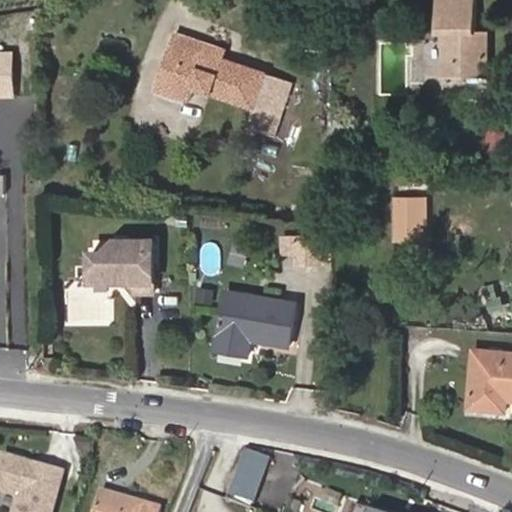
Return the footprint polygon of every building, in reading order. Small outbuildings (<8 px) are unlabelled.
[(488,77),(488,31),(477,31),(476,0),(437,0),(438,32),(445,32),(446,77),(488,77)] [(207,44),(176,33),(157,90),(190,101),(195,88),(256,109),(249,127),(276,136),(295,82),(268,73),(271,66),(228,51),(226,58),(204,51),(207,44)] [(204,51),(226,58),(228,51),(207,44),(204,51)] [(0,97),(20,97),(19,50),(0,50),(0,97)] [(0,193),(11,193),(11,174),(0,174),(0,193)] [(321,262),(320,235),(298,236),(299,253),(300,263),(321,262)] [(299,253),(298,236),(283,236),(284,253),(299,253)] [(93,251),(93,282),(113,282),(119,276),(124,282),(135,282),(135,292),(155,292),(155,240),(117,240),(107,251),(93,251)] [(291,345),(298,303),(227,291),(217,350),(246,354),(249,338),(291,345)] [(511,399),(511,352),(475,350),(470,407),(506,411),(507,399),(511,399)] [(256,502),(272,457),(249,449),(233,494),(256,502)] [(53,511),(65,471),(5,454),(0,471),(0,488),(21,494),(16,511),(53,511)] [(162,511),(163,509),(101,490),(94,511),(162,511)] [(220,511),(222,492),(203,491),(201,511),(220,511)] [(389,511),(360,501),(355,511),(389,511)]
